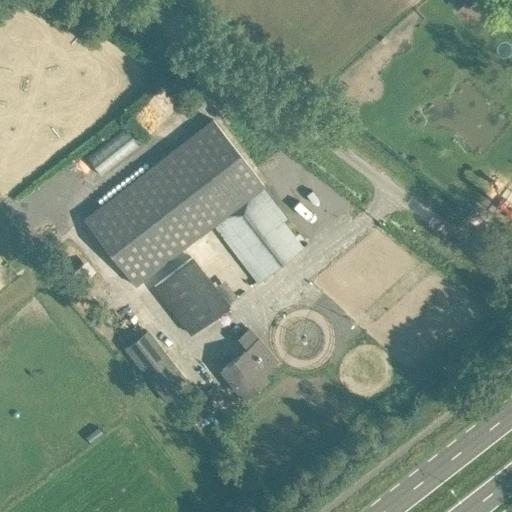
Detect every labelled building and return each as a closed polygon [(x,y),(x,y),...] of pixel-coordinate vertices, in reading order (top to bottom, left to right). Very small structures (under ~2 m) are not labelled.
[(448,0),(456,9),(466,0),(448,0)] [(83,219),(134,286),(217,222),(260,278),(301,246),(258,190),(264,185),(213,119),(83,219)] [(154,286),(190,333),(228,303),(192,257),(154,286)] [(238,337),(248,348),(222,369),(244,396),(265,378),(260,372),(274,361),(258,340),(248,329),(238,337)] [(132,355),(169,402),(179,394),(166,377),(176,369),(153,338),(132,355)]
